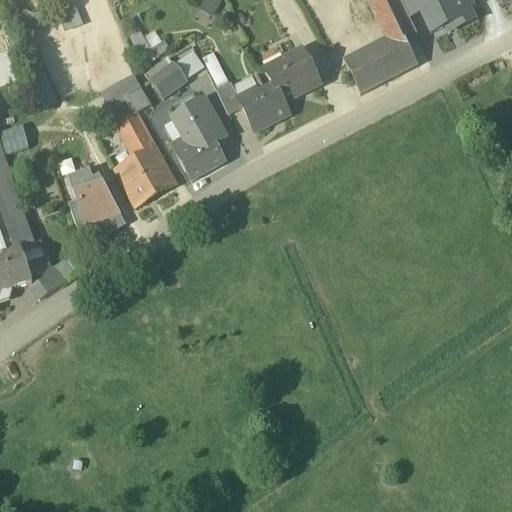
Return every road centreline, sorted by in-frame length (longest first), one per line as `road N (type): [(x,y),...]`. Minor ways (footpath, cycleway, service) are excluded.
road 1 (residential): [(0,350),(251,173),(511,39)]
road 2 (unknown): [(268,0),(271,7),(223,32),(251,173)]
